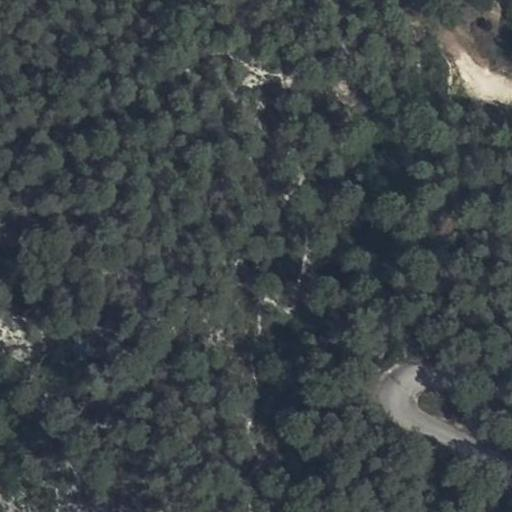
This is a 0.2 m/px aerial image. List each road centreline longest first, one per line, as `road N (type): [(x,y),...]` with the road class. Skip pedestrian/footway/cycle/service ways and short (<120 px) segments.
road 1 (unclassified): [(511,389),(422,381),(405,399),(431,439),(511,499)]
road 2 (track): [(511,99),(486,88),(430,0)]
